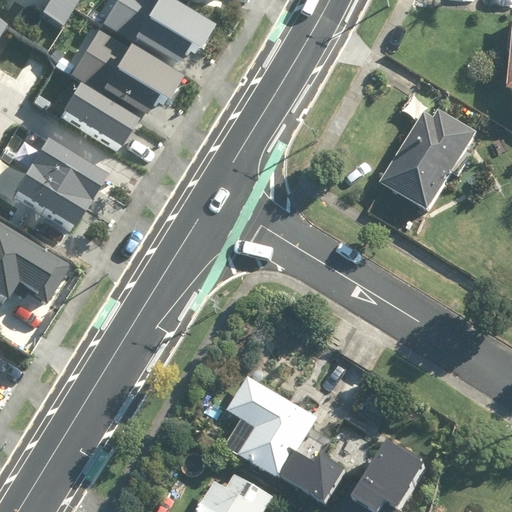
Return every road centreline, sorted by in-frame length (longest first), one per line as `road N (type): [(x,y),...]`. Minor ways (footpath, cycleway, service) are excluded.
road 1 (secondary): [(213,197),(27,511)]
road 2 (residential): [(213,197),(511,377)]
road 3 (secondary): [(330,0),(213,197)]
